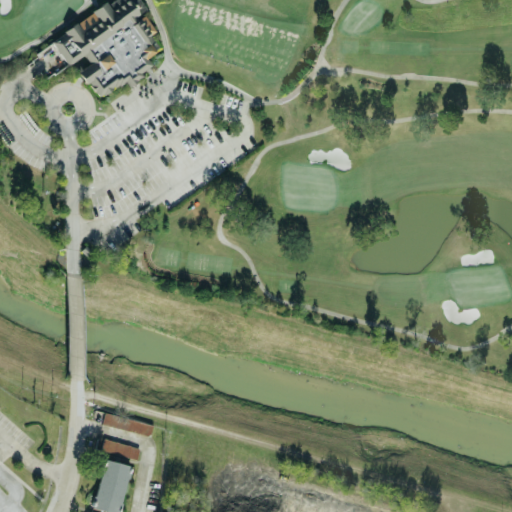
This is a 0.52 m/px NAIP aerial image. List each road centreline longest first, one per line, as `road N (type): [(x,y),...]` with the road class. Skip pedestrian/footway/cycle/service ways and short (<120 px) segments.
road 1 (residential): [(76,375),(73,470),(60,511)]
road 2 (residential): [(69,125),(72,246)]
